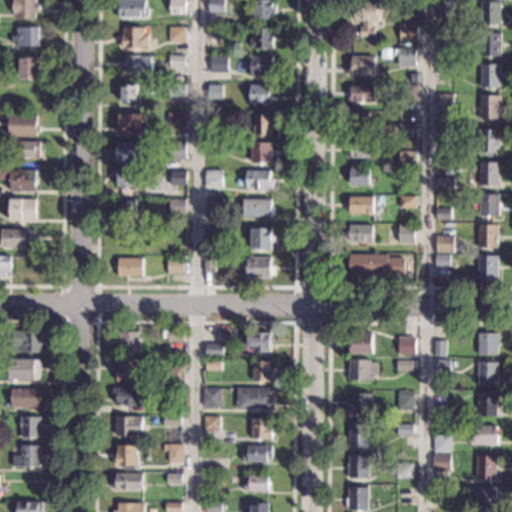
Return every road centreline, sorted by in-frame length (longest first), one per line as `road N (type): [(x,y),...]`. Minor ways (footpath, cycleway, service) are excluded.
road 1 (residential): [(78,511),(82,0)]
road 2 (residential): [(310,0),(307,511)]
road 3 (residential): [(511,303),(0,302)]
